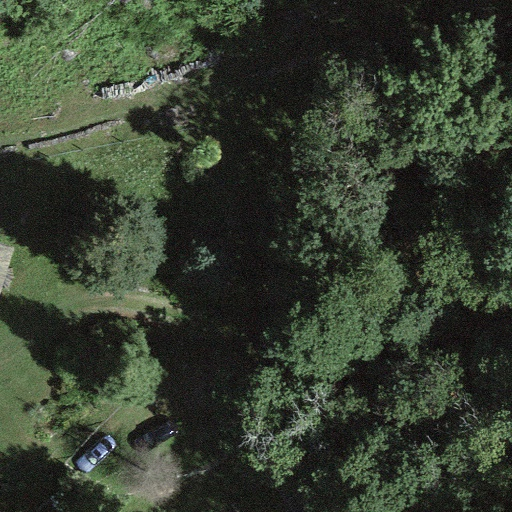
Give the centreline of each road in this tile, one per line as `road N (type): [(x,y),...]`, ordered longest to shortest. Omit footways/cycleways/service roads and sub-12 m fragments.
road 1 (track): [(306,511),(236,321)]
road 2 (track): [(277,433),(223,479),(143,511)]
